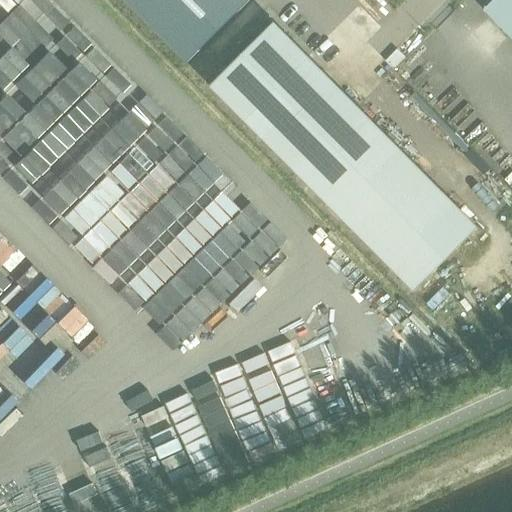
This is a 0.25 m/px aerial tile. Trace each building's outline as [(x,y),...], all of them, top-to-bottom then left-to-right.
[(128,0),(188,60),(247,0),(128,0)] [(511,0),(494,0),(484,10),(511,38),(511,0)] [(54,6),(46,14),(62,29),(69,21),(54,6)] [(221,64),(227,70),(211,86),(415,290),(479,227),(293,41),(293,40),(269,16),(221,64)] [(0,167),(26,192),(52,164),(35,148),(107,72),(85,51),(94,41),(76,24),(64,37),(63,36),(36,65),(16,46),(24,38),(5,20),(0,25),(0,167)] [(138,183),(155,202),(208,155),(191,136),(138,183)] [(54,222),(82,193),(63,176),(36,204),(54,222)] [(126,196),(106,218),(124,235),(145,213),(126,196)] [(185,220),(117,283),(172,341),(207,308),(188,288),(263,218),(244,199),(210,231),(200,220),(192,227),(185,220)] [(0,243),(0,259),(5,265),(22,249),(9,235),(0,243)] [(73,297),(55,313),(70,329),(88,312),(73,297)] [(224,372),(246,435),(272,426),(273,431),(297,423),(270,346),(244,356),(247,364),(224,372)] [(0,417),(22,403),(8,382),(0,387),(0,417)] [(220,384),(201,392),(223,448),(242,440),(220,384)] [(153,434),(180,424),(172,401),(145,411),(153,434)] [(179,497),(207,486),(193,450),(165,461),(179,497)]
